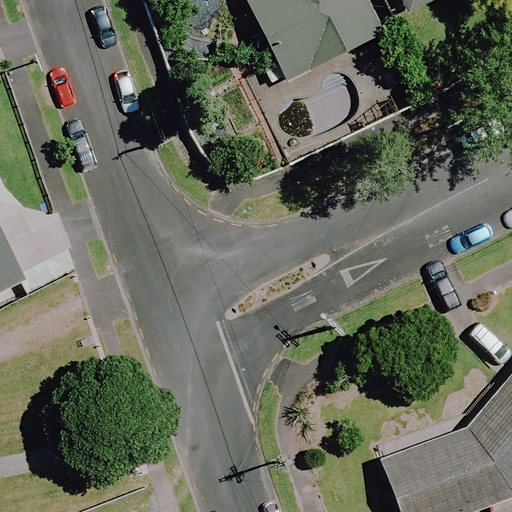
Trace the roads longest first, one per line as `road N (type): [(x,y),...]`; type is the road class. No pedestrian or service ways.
road 1 (residential): [(180,325),(511,172)]
road 2 (residential): [(66,0),(180,325)]
road 3 (residential): [(180,325),(244,511)]
